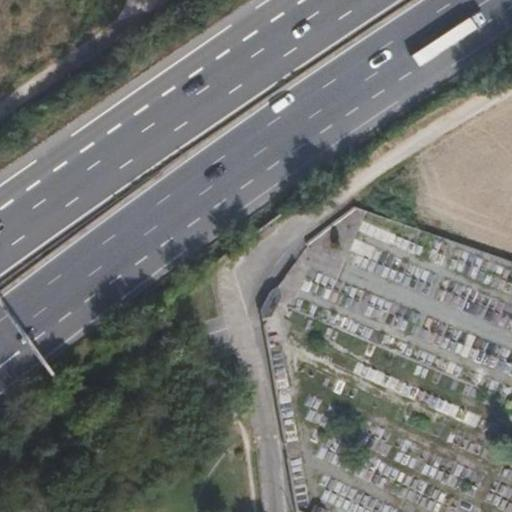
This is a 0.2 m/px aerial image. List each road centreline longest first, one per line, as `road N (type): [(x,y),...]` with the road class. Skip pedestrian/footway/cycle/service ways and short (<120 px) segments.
road 1 (trunk): [(38,318),(267,141),(478,0)]
road 2 (trunk): [(340,0),(0,229)]
road 3 (track): [(511,83),(268,243)]
road 4 (residential): [(268,243),(242,303),(272,511)]
road 5 (track): [(131,0),(136,16),(0,106)]
